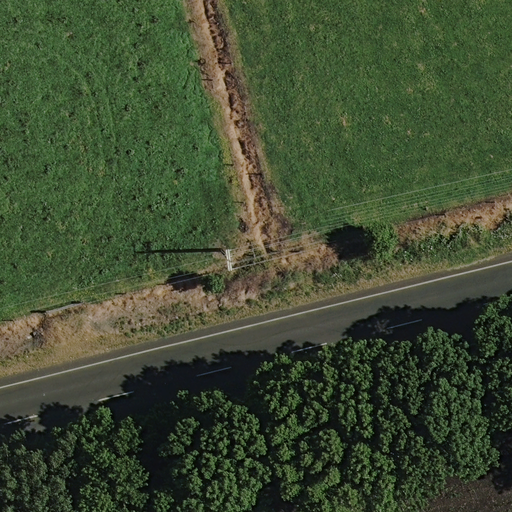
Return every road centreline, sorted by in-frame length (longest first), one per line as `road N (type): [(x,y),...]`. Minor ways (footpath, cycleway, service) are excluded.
road 1 (secondary): [(511,315),(0,441)]
road 2 (track): [(270,0),(369,351)]
